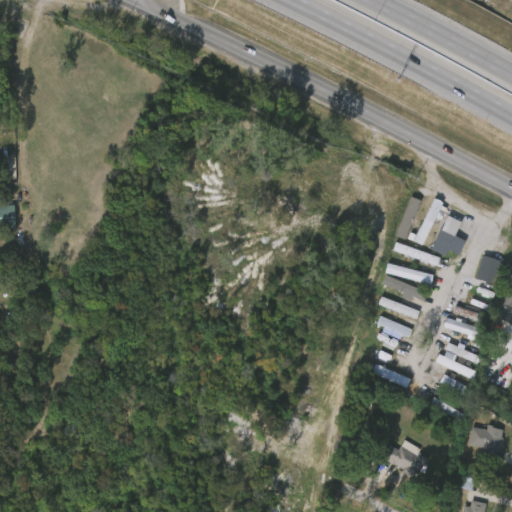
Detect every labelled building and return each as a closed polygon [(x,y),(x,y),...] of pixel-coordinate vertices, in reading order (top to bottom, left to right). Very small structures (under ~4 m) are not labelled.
[(12,229),(0,229),(0,204),(11,204),(12,229)] [(408,209),(397,205),(382,245),(393,249),(408,209)] [(401,250),(410,254),(430,212),(421,207),(401,250)] [(458,221),(451,235),(464,241),(457,255),(446,249),(442,256),(428,249),(445,215),(458,221)] [(448,231),(433,225),(419,260),(432,265),(435,259),(447,264),(453,249),(442,245),(448,231)] [(424,275),(427,266),(382,252),(380,260),(424,275)] [(499,271),(495,285),(473,278),(480,254),(502,262),(499,271)] [(462,288),(484,295),(492,272),(469,264),(462,288)] [(372,281),(418,294),(420,285),(375,272),(372,281)] [(414,302),(382,287),(378,296),(410,310),(414,302)] [(511,325),(501,319),(502,317),(496,314),(509,288),(511,289),(511,325)] [(511,314),(501,309),(504,302),(495,297),(482,325),(511,339),(511,314)] [(406,320),(369,306),(365,314),(403,328),(406,320)] [(399,338),(367,326),(364,334),(396,346),(399,338)] [(467,338),(434,327),(431,336),(464,347),(467,338)] [(409,378),(405,387),(369,372),(373,363),(409,378)] [(464,380),(426,364),(422,372),(461,388),(464,380)] [(398,387),(362,374),(359,383),(394,396),(398,387)] [(459,409),(463,400),(430,384),(426,393),(459,409)] [(454,424),(421,407),(417,414),(450,431),(454,424)] [(502,430),(501,437),(503,437),(502,442),(500,441),(497,458),(483,455),(484,440),(479,439),(481,429),(487,430),(488,425),(502,430)] [(485,461),(490,438),(475,435),(474,439),(459,436),(455,454),(485,461)] [(402,440),(419,449),(416,453),(426,458),(415,476),(391,462),(390,464),(378,457),(385,444),(396,450),(402,440)] [(415,467),(406,462),(408,458),(392,449),(385,460),(378,456),(371,468),(404,487),(415,467)] [(485,503),(483,511),(460,511),(461,506),(467,507),(469,500),(485,503)]
